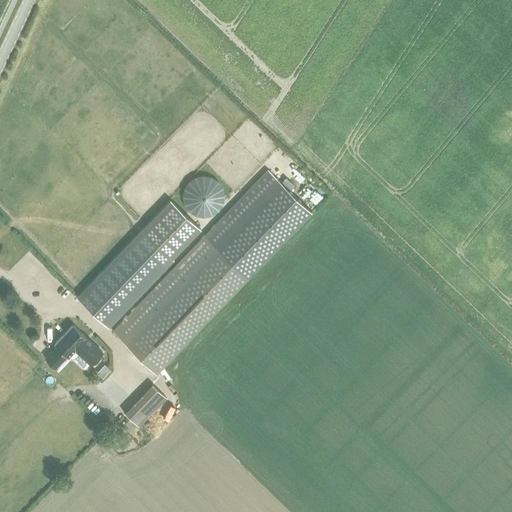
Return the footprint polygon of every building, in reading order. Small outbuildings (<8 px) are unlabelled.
[(312,210),(268,168),(205,234),(249,276),(312,210)] [(184,189),(183,197),(184,206),(188,213),(196,217),(204,219),(212,217),(219,212),(224,204),(224,196),(222,189),(217,182),(210,178),(203,177),(195,179),(189,183),(184,189)] [(319,197),(323,187),(315,184),(311,194),(319,197)] [(79,294),(77,296),(108,326),(201,229),(171,200),(170,200),(134,237),(80,293),(79,294)] [(249,276),(205,234),(113,330),(157,372),(249,276)] [(56,345),(45,357),(55,367),(66,355),(70,359),(72,356),(85,368),(90,362),(91,363),(102,351),(88,337),(73,323),(64,333),(54,344),(56,345)] [(120,396),(128,404),(143,389),(135,381),(120,396)] [(125,412),(140,426),(167,397),(153,383),(125,412)]
